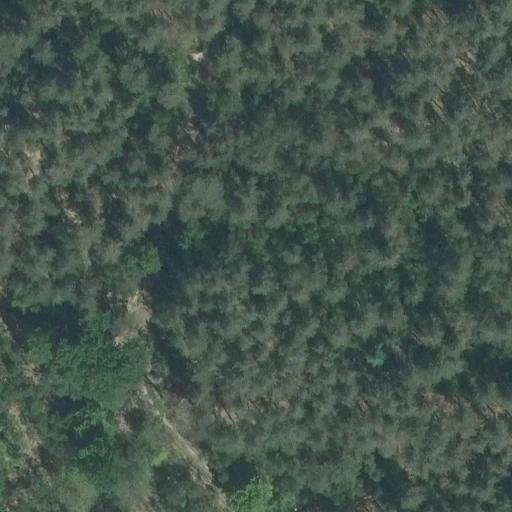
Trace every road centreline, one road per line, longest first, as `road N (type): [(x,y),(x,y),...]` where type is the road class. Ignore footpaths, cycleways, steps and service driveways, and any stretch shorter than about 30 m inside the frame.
road 1 (track): [(247,511),(114,370),(122,330),(62,194),(0,128)]
road 2 (track): [(95,511),(126,383)]
road 3 (track): [(0,321),(114,370)]
